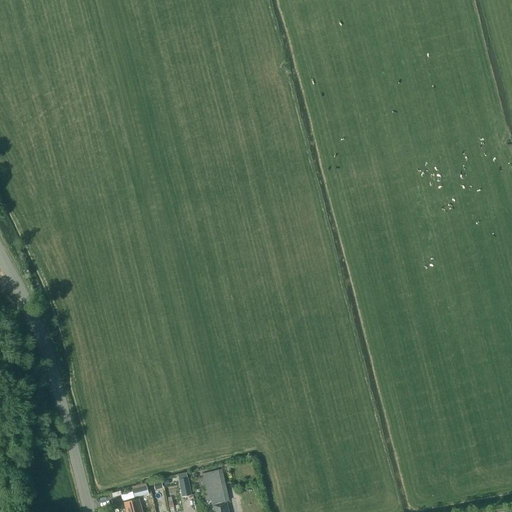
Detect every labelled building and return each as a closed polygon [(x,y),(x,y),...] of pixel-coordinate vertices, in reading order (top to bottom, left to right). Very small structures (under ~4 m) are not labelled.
[(213,505),(226,502),(229,501),(222,469),(201,474),(206,501),(211,500),(213,505)] [(187,478),(179,480),(182,497),(191,495),(187,478)] [(163,488),(161,481),(153,483),(155,490),(163,488)] [(148,494),(146,486),(143,486),(142,482),(131,485),(135,497),(148,494)] [(126,511),(142,511),(139,499),(124,503),(126,511)] [(228,511),(226,502),(213,505),(214,511),(228,511)]
